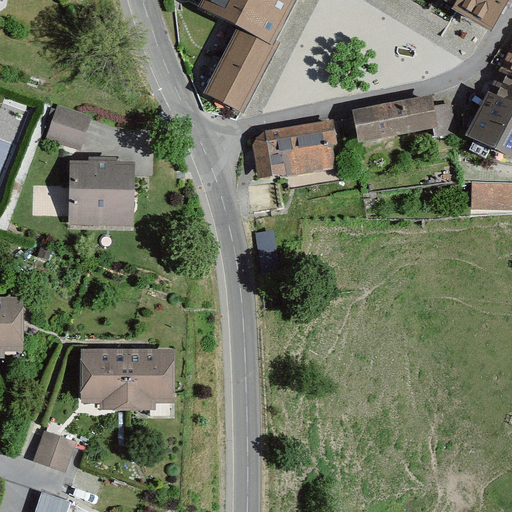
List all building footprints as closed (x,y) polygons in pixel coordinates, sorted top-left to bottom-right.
[(202,0),(198,8),(238,29),(204,94),(242,114),(280,43),(275,40),(296,0),(438,0),(490,32),(509,0),(202,0)] [(511,46),(469,135),(511,156),(511,46)] [(434,97),(353,113),(361,155),(395,149),(392,138),(440,129),(434,97)] [(92,117),(57,106),(46,139),(81,150),(92,117)] [(252,135),(258,177),(341,165),(335,123),(252,135)] [(134,163),(71,161),(69,225),(132,227),(134,163)] [(511,182),(475,182),(473,211),(511,209),(511,182)] [(30,302),(0,301),(0,363),(11,364),(11,353),(29,353),(30,302)] [(135,355),(86,354),(86,407),(110,407),(110,415),(135,415),(135,355)] [(185,355),(135,355),(135,415),(159,416),(159,408),(184,409),(185,355)] [(81,444),(49,432),(37,463),(68,475),(81,444)] [(62,511),(33,500),(28,511),(62,511)]
